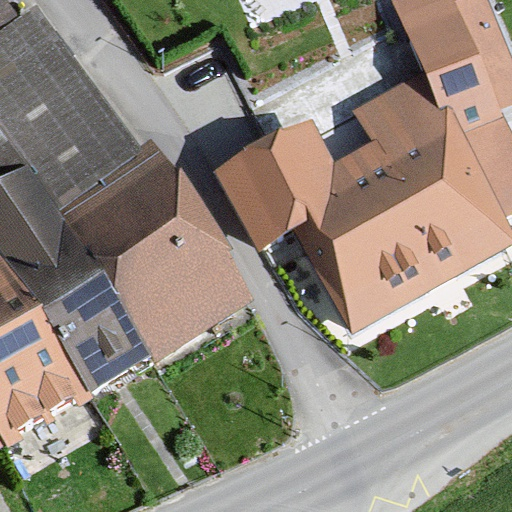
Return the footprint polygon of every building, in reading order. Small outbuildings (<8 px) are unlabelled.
[(0,0),(0,38),(22,23),(5,0),(0,0)] [(405,0),(401,2),(435,75),(361,112),(387,157),(343,184),(314,128),(229,174),(265,236),(302,216),(359,319),(508,239),(494,211),(511,202),(511,142),(494,106),(511,98),(511,73),(480,0),(474,0),(455,8),(450,0),(405,0)] [(146,164),(36,13),(22,23),(0,38),(0,133),(33,179),(61,217),(146,164)] [(159,377),(257,317),(158,157),(146,164),(61,217),(154,367),(159,377)] [(0,271),(86,409),(154,367),(61,217),(33,179),(0,199),(0,271)] [(0,449),(6,459),(86,409),(0,271),(0,449)]
